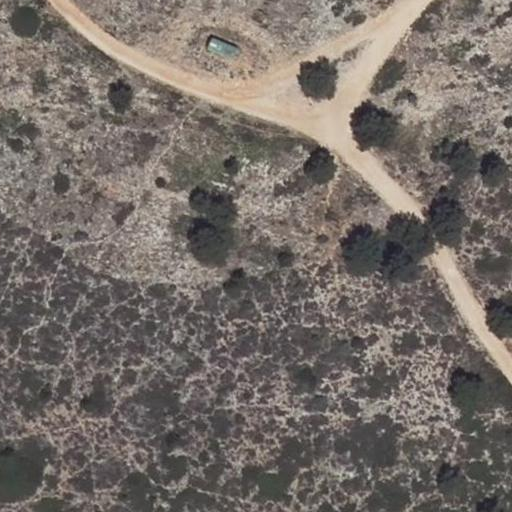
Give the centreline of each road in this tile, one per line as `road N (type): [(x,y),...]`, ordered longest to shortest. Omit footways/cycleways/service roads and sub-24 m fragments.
road 1 (track): [(417,0),(330,124),(211,93),(105,42),(56,0)]
road 2 (track): [(330,124),(418,216),(511,367)]
road 3 (track): [(407,0),(263,88),(211,93)]
